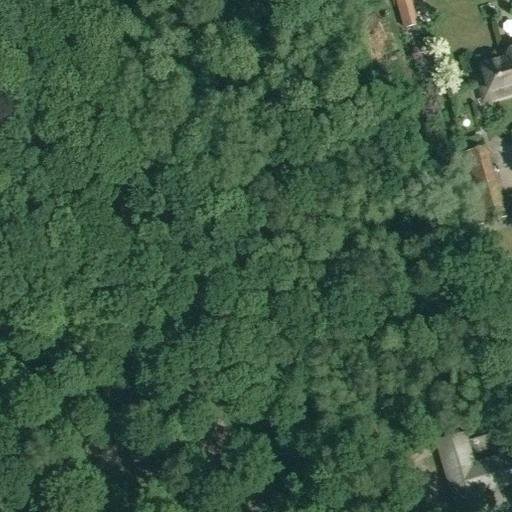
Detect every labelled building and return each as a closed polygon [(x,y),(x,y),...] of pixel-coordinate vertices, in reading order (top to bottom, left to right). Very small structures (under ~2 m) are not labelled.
[(482,67),(489,92),(511,85),(511,48),(510,49),(506,56),(507,60),(482,67)] [(419,58),(424,77),(444,72),(438,53),(419,58)] [(464,166),(487,159),(484,148),(461,154),(464,166)] [(504,218),(501,207),(477,213),(479,220),(481,225),(504,218)] [(455,511),(489,511),(484,493),(511,485),(511,452),(475,463),(466,433),(435,442),(455,511)]
